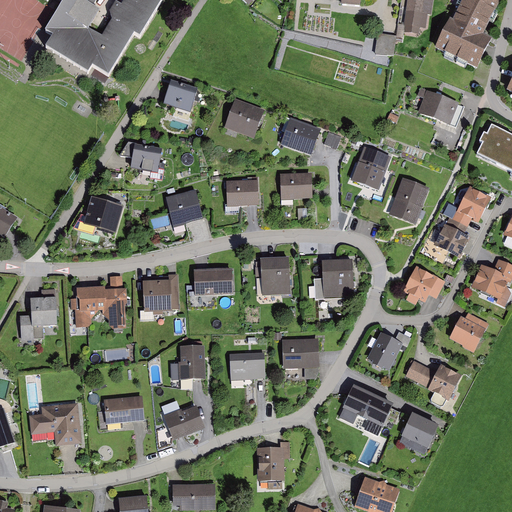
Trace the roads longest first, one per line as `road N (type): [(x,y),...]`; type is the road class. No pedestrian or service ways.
road 1 (residential): [(362,320),(378,266),(360,243),(332,237),(232,243),(151,266),(0,270)]
road 2 (residential): [(0,489),(133,478),(291,425),(309,416),(362,320)]
road 3 (residential): [(362,320),(438,322),(497,206)]
